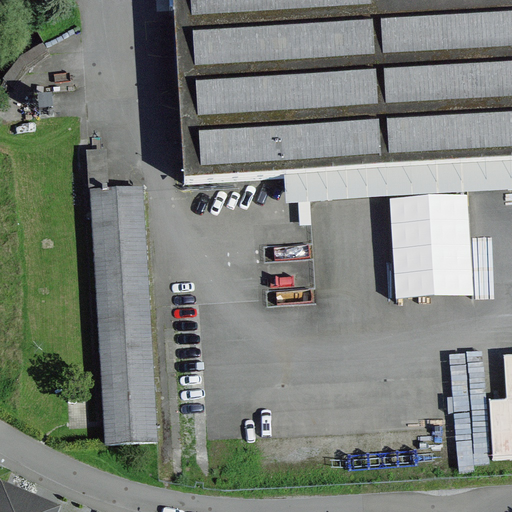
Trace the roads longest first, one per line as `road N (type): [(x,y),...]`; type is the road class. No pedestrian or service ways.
road 1 (residential): [(0,438),(105,487),(229,511)]
road 2 (residential): [(331,511),(454,506)]
